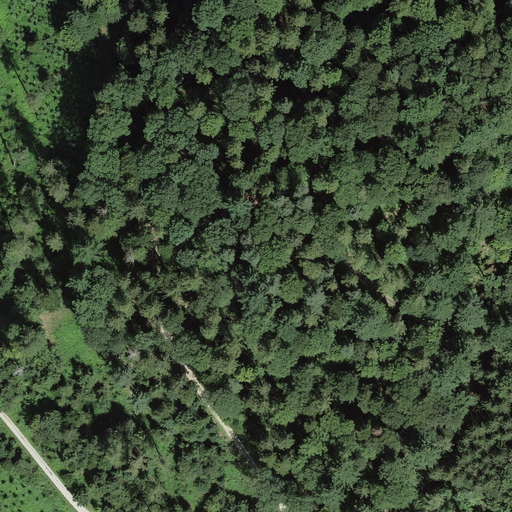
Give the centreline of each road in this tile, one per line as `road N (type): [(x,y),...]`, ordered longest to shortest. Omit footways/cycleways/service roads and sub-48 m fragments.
road 1 (track): [(189,0),(157,111),(157,251),(169,342),(282,511)]
road 2 (track): [(511,301),(439,310),(405,301),(342,250),(324,212),(319,171),(335,128),(403,0)]
road 3 (track): [(0,411),(83,511)]
